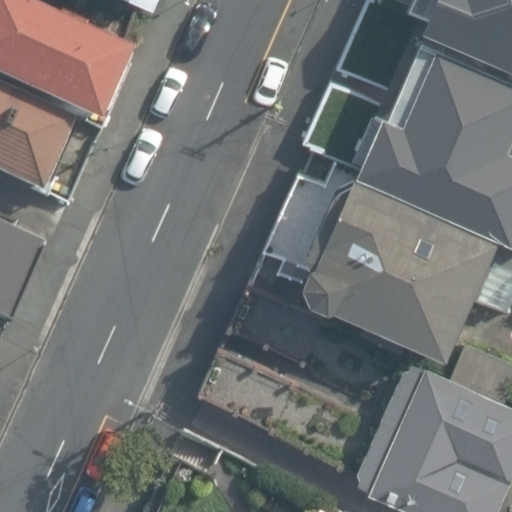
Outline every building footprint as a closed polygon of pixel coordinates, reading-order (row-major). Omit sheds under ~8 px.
[(130,54),(12,0),(0,0),(0,80),(96,126),(130,54)] [(511,0),(420,0),(511,41),(511,0)] [(385,99),(358,163),(497,223),(511,229),(511,68),(432,34),(401,106),(385,99)] [(70,127),(0,97),(0,174),(41,193),(70,127)] [(497,223),(358,163),(337,173),(308,237),(314,249),(304,268),(315,286),(448,340),(497,223)] [(0,217),(0,309),(3,311),(37,234),(0,217)] [(416,363),(401,356),(350,468),(447,511),(492,511),(511,470),(511,394),(420,353),(416,363)]
